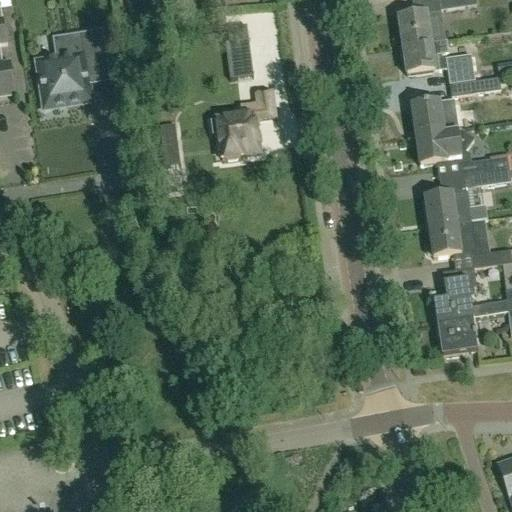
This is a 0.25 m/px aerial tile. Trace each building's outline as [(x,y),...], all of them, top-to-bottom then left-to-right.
[(464,10),(462,0),(436,0),(439,14),(464,10)] [(4,21),(2,21),(0,10),(0,102),(16,100),(11,64),(3,65),(0,47),(8,46),(4,21)] [(398,22),(403,50),(447,44),(447,43),(431,46),(427,17),(398,22)] [(37,65),(43,104),(45,113),(92,105),(88,79),(93,78),(94,80),(110,77),(103,34),(80,37),(83,58),(37,65)] [(444,63),(446,62),(449,88),(475,84),(472,58),(449,61),(447,44),(403,50),(407,79),(436,74),(436,75),(440,74),(438,61),(443,60),(444,63)] [(501,94),(509,93),(507,81),(499,82),(499,81),(476,84),(475,84),(449,88),(451,101),(501,94)] [(255,123),(276,120),(273,94),(257,97),(258,108),(241,110),(242,116),(234,117),(234,120),(218,122),(218,124),(211,125),(213,139),(220,139),(223,162),(243,160),(243,158),(259,156),(255,123)] [(456,118),(442,121),(439,106),(411,110),(416,140),(462,134),(461,133),(458,133),(456,118)] [(462,161),(472,143),(462,134),(416,140),(420,170),(448,166),(448,164),(461,162),(461,161),(462,161)] [(460,182),(510,175),(507,161),(459,168),(460,182)] [(511,186),(510,175),(460,182),(462,193),(511,186)] [(469,211),(455,213),(453,198),(425,202),(429,233),(472,227),(469,211)] [(476,255),(472,227),(429,233),(430,242),(425,246),(427,257),(433,260),(433,262),(461,258),(461,257),(476,255)] [(511,254),(472,260),(473,273),(511,267),(511,254)] [(472,310),(470,299),(474,299),(473,291),(477,290),(475,278),(472,279),(472,274),(443,279),(444,287),(443,287),(445,296),(446,296),(447,303),(434,305),(437,327),(473,322),(473,321),(508,316),(507,308),(511,307),(511,293),(505,294),(506,304),(472,310)] [(478,355),(473,322),(437,327),(442,360),(478,355)] [(511,465),(510,467),(509,464),(498,468),(511,505),(511,465)]
